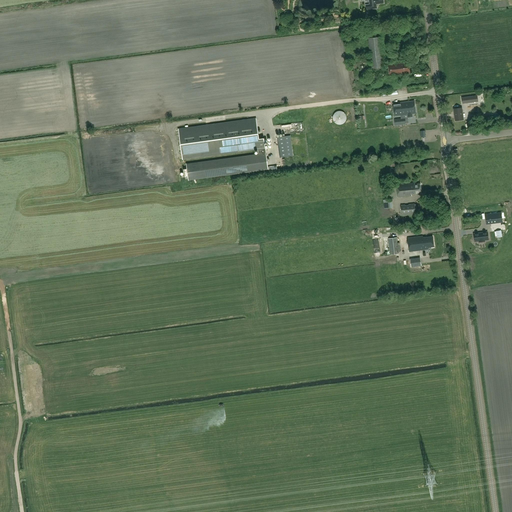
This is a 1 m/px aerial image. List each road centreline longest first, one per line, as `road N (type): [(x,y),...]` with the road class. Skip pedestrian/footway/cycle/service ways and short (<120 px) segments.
road 1 (tertiary): [(495,511),(444,141)]
road 2 (track): [(21,511),(20,417),(0,287)]
road 3 (track): [(26,142),(157,125),(172,129),(178,163)]
road 4 (tertiary): [(444,141),(425,0)]
